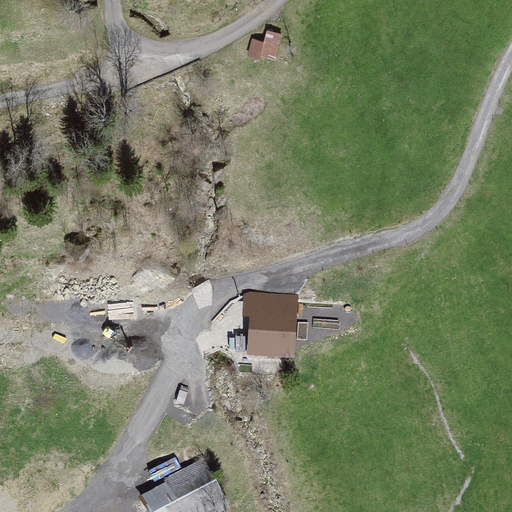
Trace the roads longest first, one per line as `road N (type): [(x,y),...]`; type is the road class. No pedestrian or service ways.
road 1 (track): [(64,511),(92,496),(151,417),(174,376),(184,304),(430,224),(457,194),(511,52)]
road 2 (track): [(0,100),(129,73),(114,0)]
